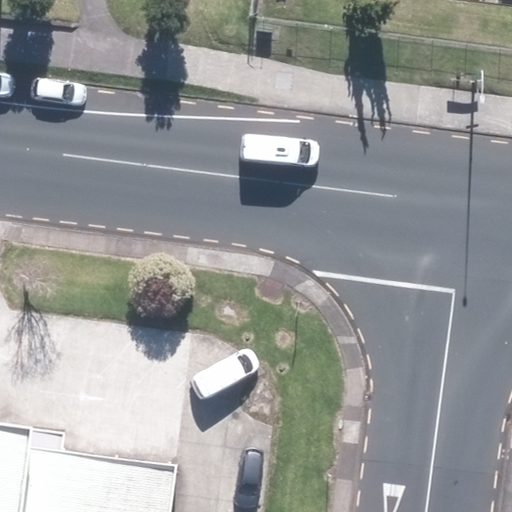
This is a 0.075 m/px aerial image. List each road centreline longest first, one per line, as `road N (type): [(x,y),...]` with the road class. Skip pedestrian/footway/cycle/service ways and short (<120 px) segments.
road 1 (secondary): [(463,204),(0,147)]
road 2 (residential): [(425,511),(463,204)]
